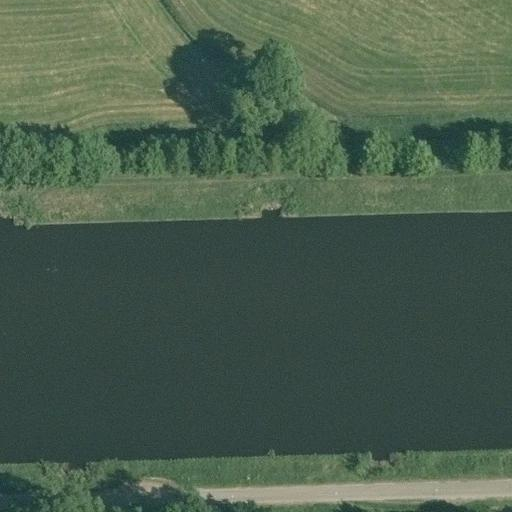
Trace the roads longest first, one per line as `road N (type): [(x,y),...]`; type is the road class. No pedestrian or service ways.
road 1 (track): [(0,190),(511,178)]
road 2 (unclassified): [(511,490),(38,498)]
